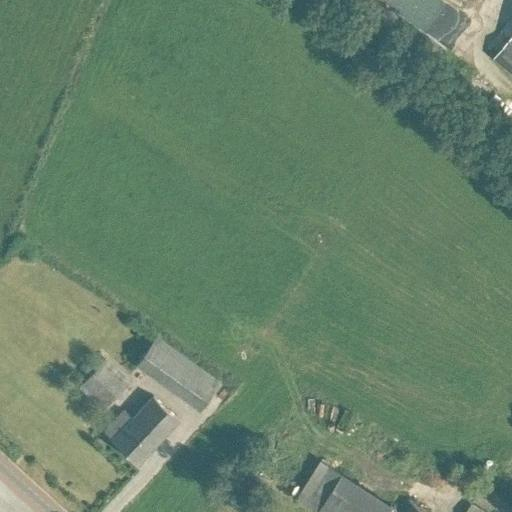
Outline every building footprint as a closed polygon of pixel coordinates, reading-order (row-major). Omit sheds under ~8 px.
[(511,35),(495,56),(511,70),(511,35)] [(136,362),(199,408),(219,379),(157,333),(136,362)] [(78,385),(103,408),(129,380),(104,357),(78,385)] [(104,430),(137,461),(151,447),(178,417),(153,394),(132,416),(124,409),(104,430)] [(219,481),(246,506),(273,476),(246,451),(219,481)] [(430,511),(431,511),(408,496),(397,511),(430,511)]
